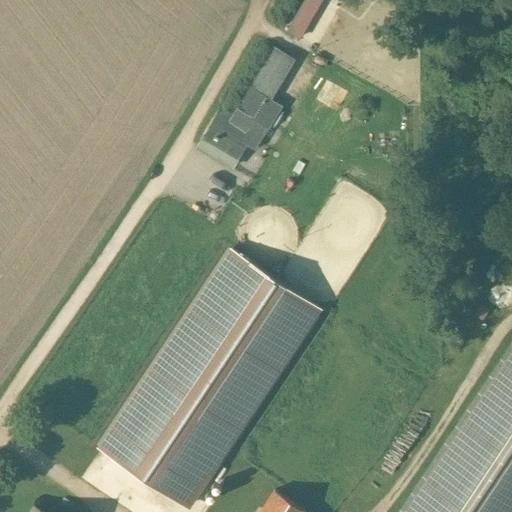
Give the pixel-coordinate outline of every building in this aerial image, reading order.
[(344,0),(302,0),(297,10),(319,23),(326,12),(334,17),(345,0),(344,0)] [(281,105),(249,86),(230,119),(248,130),(241,142),(254,149),(281,105)] [(230,119),(217,111),(197,146),(231,167),(241,150),(237,148),(241,142),(248,130),(230,119)] [(233,249),(100,449),(185,506),(318,306),(233,249)] [(511,511),(511,343),(400,511),(511,511)] [(303,511),(305,510),(274,490),(259,511),(303,511)]
